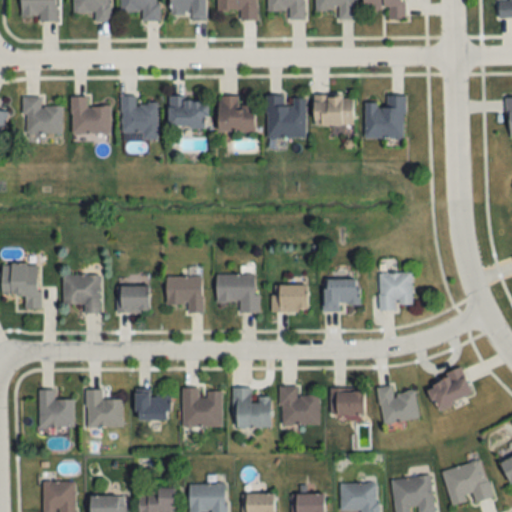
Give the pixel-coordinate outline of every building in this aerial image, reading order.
[(20,0),(21,20),(56,20),(56,0),(20,0)] [(110,21),(109,0),(72,0),(73,12),(94,12),(94,21),(110,21)] [(157,0),(119,0),(119,11),(140,11),(140,21),(157,21),(157,0)] [(171,0),(172,17),(206,17),(205,0),(171,0)] [(256,0),(217,0),(217,9),(239,9),(239,20),(256,20),(256,0)] [(303,0),(267,0),(267,9),(288,9),(288,20),(304,20),(303,0)] [(353,0),(314,0),(315,10),(336,10),(336,19),(353,19),(353,0)] [(387,8),(387,19),(404,19),(403,0),(363,0),(364,8),(387,8)] [(266,138),(305,138),(305,96),(291,96),(291,103),(285,103),(285,94),(266,94),(266,138)] [(157,103),(137,103),(137,95),(121,95),(122,132),(141,132),(141,139),(157,139),(157,103)] [(238,95),(220,95),(220,131),(255,131),(255,105),(238,105),(238,95)] [(315,125),(353,125),(353,95),(315,95),(315,125)] [(23,96),(23,135),(61,135),(61,106),(40,106),(40,96),(23,96)] [(110,133),(110,107),(87,107),(87,96),(71,96),(71,133),(110,133)] [(365,104),(365,138),(404,138),(404,96),(385,96),(385,104),(365,104)] [(168,128),(208,128),(208,98),(168,98),(168,128)] [(10,107),(0,103),(0,135),(1,136),(10,107)] [(2,264),(2,295),(24,295),(24,309),(39,309),(39,264),(2,264)] [(379,272),(379,308),(412,308),(412,272),(379,272)] [(99,275),(63,275),(63,304),(83,304),(83,314),(99,314),(99,275)] [(216,275),(216,302),(239,302),(239,313),(257,312),(257,275),(216,275)] [(167,277),(167,304),(186,304),(186,313),(202,313),(202,277),(167,277)] [(323,280),(323,312),(342,312),(342,306),(360,306),(360,280),(323,280)] [(271,286),(271,311),(308,311),(308,286),(271,286)] [(115,312),(149,312),(149,287),(115,287),(115,312)] [(473,395),(462,369),(426,385),(437,410),(473,395)] [(383,424),(419,418),(414,390),(393,394),(392,385),(376,387),(383,424)] [(280,386),(280,425),(318,425),(318,395),(297,395),(297,386),(280,386)] [(271,427),(270,398),(251,398),(251,387),(233,388),(234,427),(271,427)] [(122,426),(122,399),(102,399),(102,388),(86,388),(86,426),(122,426)] [(182,388),(182,427),(221,427),(222,389),(205,389),(205,396),(199,396),(199,388),(182,388)] [(55,389),(38,389),(38,427),(74,427),(74,399),(55,399),(55,389)] [(330,414),(365,414),(365,389),(330,389),(330,414)] [(170,392),(136,392),(136,420),(170,420),(170,392)] [(442,471),(452,507),(470,502),(471,504),(492,498),(481,460),(442,471)] [(434,511),(431,475),(391,479),(394,511),(434,511)] [(75,511),(75,481),(42,481),(42,511),(75,511)] [(360,510),(359,511),(377,511),(377,482),(340,482),(340,510),(360,510)] [(226,511),(226,483),(189,484),(189,511),(226,511)] [(139,488),(138,511),(176,511),(176,488),(139,488)] [(241,511),(275,511),(275,494),(242,494),(241,511)] [(325,511),(325,494),(291,494),(290,511),(325,511)] [(125,511),(126,496),(90,496),(89,511),(125,511)]
